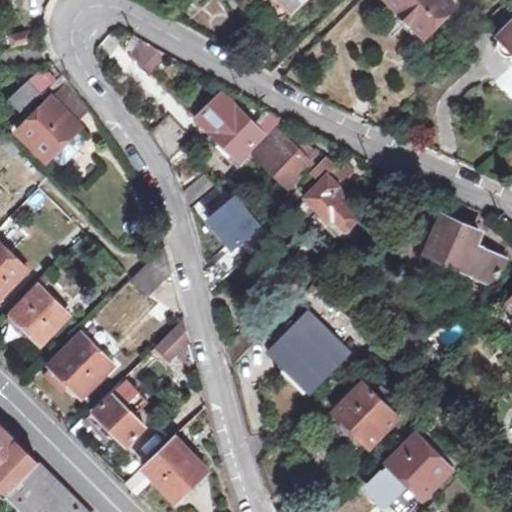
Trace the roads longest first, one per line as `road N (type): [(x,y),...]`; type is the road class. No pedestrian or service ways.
road 1 (residential): [(262,511),(172,212),(76,57),(72,22),(91,5),(112,7),(437,180),(511,208)]
road 2 (tertiary): [(0,391),(120,511)]
